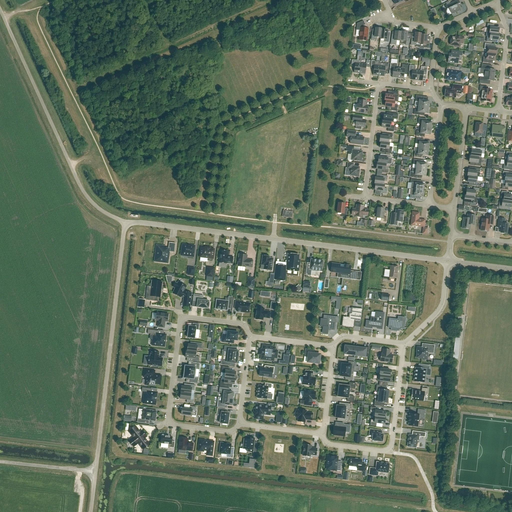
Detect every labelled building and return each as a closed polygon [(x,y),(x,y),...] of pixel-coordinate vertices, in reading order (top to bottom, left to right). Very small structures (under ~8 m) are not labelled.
[(450,4),(447,5),(445,6),(447,10),(449,9),(451,14),(460,10),(458,5),(460,4),(458,0),(450,4)] [(367,41),(368,29),(362,28),(362,26),(365,25),(363,21),(357,24),(356,30),(360,31),(359,40),(367,41)] [(498,34),(499,28),(493,28),(493,25),(487,24),(486,33),(489,33),(490,33),(498,34)] [(381,30),(382,30),(382,29),(376,28),(375,34),(372,34),(371,40),(377,40),(377,37),(380,38),(381,30)] [(387,37),(387,31),(382,30),(381,30),(380,38),(380,39),(380,44),(383,44),(383,42),(389,43),(390,37),(387,37)] [(400,40),(404,41),(403,44),(406,44),(406,45),(409,46),(410,39),(407,38),(407,32),(401,31),(401,32),(400,40)] [(401,32),(395,32),(394,38),(391,38),(391,45),(396,45),(397,41),(400,41),(400,40),(401,32)] [(421,35),(421,34),(415,33),(414,40),(411,39),(411,45),(416,46),(415,47),(419,48),(420,46),(420,45),(420,43),(421,35)] [(499,34),(498,34),(490,33),(489,33),(486,33),(486,36),(487,36),(486,42),(492,43),(493,40),(498,40),(499,34)] [(427,36),(421,35),(420,43),(420,45),(423,45),(423,48),(429,49),(430,43),(426,42),(427,36)] [(464,37),(458,36),(456,36),(455,40),(451,39),(450,45),(455,46),(455,47),(459,48),(460,43),(463,43),(464,37)] [(496,55),(497,55),(497,49),(490,48),(491,44),(485,44),(484,49),(487,50),(487,53),(496,55)] [(461,60),(462,52),(451,51),(451,55),(449,54),(448,63),(455,64),(455,63),(458,64),(458,60),(461,60)] [(495,61),(496,55),(487,53),(486,57),(483,57),(483,62),(488,63),(489,60),(495,61)] [(359,74),(361,63),(358,63),(359,61),(352,60),(351,66),(355,66),(354,73),(359,74)] [(361,63),(359,74),(365,74),(366,68),(369,68),(370,61),(367,60),(366,64),(361,63)] [(371,61),(371,68),(374,68),(373,75),(379,76),(380,63),(380,62),(371,61)] [(380,63),(379,76),(384,77),(385,70),(388,70),(389,64),(380,63)] [(393,71),(392,78),(398,78),(399,68),(396,68),(397,64),(391,63),(390,70),(393,71)] [(482,64),(480,74),(485,74),(494,76),(495,70),(488,69),(489,65),(482,64)] [(402,65),(402,68),(399,68),(398,78),(403,79),(404,72),(407,73),(408,65),(402,65)] [(417,81),(418,70),(415,70),(416,66),(410,66),(409,73),(412,73),(411,80),(417,81)] [(418,70),(417,81),(422,81),(423,75),(426,75),(427,68),(421,67),(421,71),(418,70)] [(462,72),(463,68),(454,67),(453,71),(447,70),(446,80),(457,81),(460,79),(461,72),(462,72)] [(493,81),(494,76),(485,74),(484,77),(480,77),(479,84),(486,84),(487,80),(493,81)] [(461,94),(462,86),(453,85),(453,89),(446,88),(445,96),(455,98),(456,92),(461,93),(461,94)] [(482,95),(492,96),(492,90),(487,90),(488,87),(480,86),(479,91),(482,92),(482,95)] [(394,101),(395,101),(398,102),(399,96),(398,96),(398,92),(392,91),(392,95),(385,94),(385,101),(386,101),(394,101)] [(418,106),(428,107),(429,101),(422,100),(423,97),(416,96),(415,102),(419,102),(418,106)] [(366,106),(366,101),(359,100),(359,105),(357,105),(356,112),(367,114),(368,106),(366,106)] [(394,105),(395,101),(394,101),(386,101),(385,106),(391,107),(391,111),(397,111),(398,105),(394,105)] [(428,114),(428,107),(418,106),(418,110),(414,110),(414,115),(420,116),(421,113),(428,114)] [(391,122),(393,123),(393,119),(397,120),(398,114),(391,113),(391,116),(384,115),(383,121),(391,122)] [(362,120),(362,117),(360,117),(353,116),(353,121),(356,122),(355,126),(356,126),(356,129),(361,130),(361,127),(365,127),(366,121),(362,120)] [(421,128),(431,129),(432,123),(425,122),(425,119),(418,118),(418,123),(421,124),(421,128)] [(383,121),(382,121),(381,127),(388,128),(387,131),(393,132),(394,130),(396,131),(397,128),(394,127),(394,126),(391,126),(391,122),(383,121)] [(479,136),(486,137),(486,131),(482,131),(483,125),(483,124),(476,123),(475,133),(475,137),(479,137),(479,136)] [(502,127),(498,127),(497,126),(492,125),(491,133),(492,133),(492,137),(495,138),(496,140),(499,138),(503,139),(503,135),(504,135),(505,127),(502,127)] [(430,135),(431,129),(421,128),(420,131),(416,131),(416,136),(423,137),(423,134),(430,135)] [(363,145),(364,137),(360,137),(360,136),(355,136),(356,132),(347,131),(347,137),(351,138),(350,144),(363,145)] [(389,143),(389,140),(392,140),(393,135),(387,134),(386,137),(380,136),(380,142),(381,142),(389,143)] [(418,148),(429,149),(429,143),(422,142),(423,140),(416,139),(415,144),(419,144),(418,148)] [(390,143),(389,143),(381,142),(380,148),(386,149),(386,153),(391,154),(392,147),(389,147),(390,143)] [(361,161),(362,152),(354,150),(354,147),(346,146),(346,151),(349,152),(348,155),(352,155),(351,160),(361,161)] [(428,156),(429,149),(418,148),(418,152),(414,152),(414,157),(420,158),(421,155),(428,156)] [(479,157),(481,158),(481,154),(484,154),(485,149),(478,148),(477,151),(471,150),(471,156),(479,157)] [(386,164),(387,164),(391,165),(392,159),(391,158),(391,156),(385,155),(385,158),(379,157),(378,163),(386,164)] [(471,156),(470,156),(469,162),(475,163),(475,166),(480,167),(481,160),(480,160),(481,158),(479,157),(471,156)] [(416,169),(426,170),(427,164),(420,163),(420,160),(413,159),(413,165),(416,165),(416,169)] [(511,161),(508,161),(504,160),(503,169),(509,170),(509,167),(511,167),(511,161)] [(350,176),(354,176),(354,177),(359,177),(360,172),(359,172),(360,167),(353,166),(354,164),(348,163),(347,168),(346,168),(345,175),(350,176)] [(378,163),(377,163),(376,169),(382,170),(382,173),(388,173),(389,167),(386,167),(386,164),(378,163)] [(426,170),(416,169),(412,168),(412,172),(410,172),(409,177),(418,179),(418,175),(425,176),(426,170)] [(468,170),(467,176),(468,176),(476,177),(477,177),(479,177),(480,169),(474,168),(474,171),(468,170)] [(511,181),(511,175),(509,175),(509,172),(503,171),(502,177),(505,177),(505,181),(506,181),(511,181)] [(383,185),(384,181),(387,182),(387,176),(382,176),(381,179),(375,178),(374,184),(375,184),(383,185)] [(477,177),(476,177),(468,176),(468,182),(474,183),(473,186),(479,186),(480,181),(477,181),(477,177)] [(411,189),(423,191),(424,184),(418,184),(418,181),(411,180),(410,183),(411,183),(411,189)] [(511,181),(506,181),(505,184),(502,184),(502,189),(508,190),(508,187),(511,187),(511,181)] [(384,185),(383,185),(375,184),(375,190),(381,191),(380,194),(386,194),(387,189),(384,188),(384,185)] [(474,197),(475,197),(476,191),(479,192),(480,189),(474,188),(473,191),(467,190),(466,196),(474,197)] [(423,197),(423,191),(411,189),(410,195),(410,198),(416,199),(416,196),(423,197)] [(511,202),(511,201),(511,195),(507,195),(507,192),(501,191),(500,200),(503,200),(503,201),(511,202)] [(466,196),(465,196),(464,202),(470,203),(470,206),(476,206),(476,201),(473,201),(474,197),(466,196)] [(503,200),(500,200),(499,200),(498,209),(504,210),(505,207),(511,208),(511,202),(503,201),(503,200)] [(347,217),(347,210),(344,210),(345,204),(338,203),(337,213),(341,214),(341,217),(347,217)] [(364,209),(364,206),(356,205),(356,209),(352,209),(352,215),(355,215),(355,216),(363,217),(363,215),(368,216),(368,210),(364,209)] [(386,223),(387,215),(384,215),(384,209),(378,208),(377,218),(381,219),(380,222),(386,223)] [(396,210),(395,214),(391,213),(391,214),(391,217),(390,225),(397,226),(397,222),(402,222),(404,211),(396,210)] [(424,227),(425,220),(419,219),(419,213),(412,212),(411,225),(424,227)] [(475,216),(469,215),(467,215),(467,218),(463,218),(462,228),(470,229),(470,225),(474,225),(475,222),(475,216)] [(493,225),(494,217),(486,216),(486,220),(482,219),(481,231),(489,232),(489,225),(493,225)] [(499,218),(498,227),(498,228),(501,228),(500,233),(501,233),(502,234),(503,234),(504,234),(507,234),(508,224),(504,224),(505,219),(499,218)] [(175,253),(176,244),(169,243),(168,249),(163,248),(163,247),(157,246),(156,258),(160,258),(160,262),(166,262),(167,257),(168,257),(169,252),(175,253)] [(187,245),(182,245),(181,253),(188,254),(188,256),(193,257),(195,246),(190,246),(187,245)] [(213,259),(214,250),(201,248),(200,257),(208,258),(208,261),(212,261),(213,259)] [(227,257),(228,251),(221,250),(220,255),(219,254),(219,259),(220,259),(219,263),(226,264),(227,263),(232,264),(233,257),(230,257),(227,257)] [(286,270),(299,272),(300,262),(299,260),(299,255),(288,254),(287,266),(275,265),(274,276),(274,280),(285,281),(286,275),(286,270)] [(249,261),(246,260),(247,257),(239,256),(238,266),(246,267),(252,267),(253,261),(249,260),(249,261)] [(264,270),(265,270),(272,271),(273,259),(270,258),(270,257),(263,256),(262,265),(265,265),(264,270)] [(320,272),(320,271),(321,271),(322,271),(323,262),(323,261),(311,260),(310,269),(306,268),(305,275),(311,276),(312,270),(316,270),(316,272),(320,272)] [(332,263),(331,272),(349,275),(348,279),(352,279),(353,273),(350,272),(350,266),(332,263)] [(397,278),(398,267),(390,266),(389,277),(397,278)] [(213,277),(214,269),(207,268),(206,276),(213,277)] [(255,278),(248,277),(247,288),(254,289),(255,278)] [(147,291),(146,295),(148,296),(148,300),(157,302),(157,301),(157,297),(160,297),(159,297),(160,293),(161,293),(161,288),(160,288),(161,283),(162,283),(162,282),(152,281),(151,287),(147,287),(147,291)] [(303,282),(302,293),(311,294),(311,287),(310,287),(310,282),(303,282)] [(186,287),(179,283),(178,284),(176,284),(174,287),(176,288),(173,293),(181,297),(181,296),(185,298),(184,305),(183,305),(190,306),(191,293),(185,293),(183,292),(186,287)] [(194,295),(192,307),(208,309),(208,307),(209,307),(210,303),(209,303),(209,301),(203,301),(203,296),(194,295)] [(232,304),(232,297),(229,297),(228,301),(217,300),(215,309),(227,311),(228,303),(232,304)] [(249,312),(250,304),(241,303),(241,302),(235,302),(235,308),(238,308),(237,312),(242,312),(242,311),(249,312)] [(256,319),(263,320),(263,317),(265,317),(264,318),(269,318),(270,312),(264,311),(264,309),(257,308),(256,319)] [(361,321),(362,309),(352,308),(351,314),(350,314),(350,315),(349,316),(349,318),(343,317),(342,325),(347,325),(347,326),(347,327),(348,327),(354,328),(354,320),(361,321)] [(382,329),(384,313),(376,312),(375,318),(371,317),(371,321),(366,321),(365,328),(372,329),(372,327),(377,327),(377,329),(382,329)] [(164,314),(163,313),(161,313),(160,314),(157,313),(156,320),(158,320),(158,327),(164,328),(165,321),(167,322),(168,315),(164,314)] [(322,333),(328,334),(328,329),(330,330),(334,330),(334,331),(336,317),(327,316),(326,321),(321,321),(320,326),(323,327),(322,333)] [(404,329),(405,318),(398,317),(398,320),(389,319),(388,328),(391,328),(391,330),(397,331),(397,330),(400,330),(401,328),(404,329)] [(462,318),(458,317),(453,359),(458,359),(462,318)] [(198,330),(199,325),(193,324),(192,327),(189,326),(188,338),(195,338),(196,330),(198,330)] [(164,347),(166,335),(157,334),(158,331),(148,330),(148,334),(157,335),(156,340),(153,339),(152,345),(153,345),(154,346),(157,346),(164,347)] [(238,336),(238,335),(238,333),(228,332),(227,335),(223,335),(222,342),(233,343),(234,340),(237,340),(237,339),(238,339),(238,336)] [(196,352),(197,353),(197,348),(201,349),(202,343),(194,342),(194,345),(188,345),(187,351),(196,352)] [(426,359),(427,353),(434,354),(435,345),(422,344),(425,344),(425,349),(418,348),(416,358),(426,359)] [(226,356),(239,357),(239,354),(238,354),(238,351),(231,350),(231,347),(224,346),(224,351),(225,352),(226,352),(226,356)] [(262,350),(261,350),(261,355),(262,355),(261,359),(274,361),(274,356),(273,356),(273,352),(275,352),(275,347),(263,346),(262,350)] [(352,355),(356,355),(357,348),(346,346),(346,349),(345,349),(344,354),(352,355)] [(358,348),(357,348),(356,355),(368,357),(369,348),(369,349),(358,348)] [(392,363),(393,356),(389,355),(390,350),(384,349),(383,354),(381,354),(380,361),(382,362),(382,363),(387,363),(387,362),(392,363)] [(313,362),(313,363),(319,364),(320,359),(319,359),(319,355),(313,354),(313,351),(306,350),(305,356),(308,357),(308,361),(313,362)] [(158,358),(159,352),(151,351),(150,357),(149,357),(148,365),(153,365),(153,367),(157,367),(157,366),(162,367),(163,359),(158,358)] [(187,351),(186,351),(185,357),(193,358),(193,362),(199,362),(199,359),(196,359),(196,352),(187,351)] [(286,351),(285,361),(279,360),(278,364),(288,365),(290,351),(286,351)] [(238,361),(239,357),(226,356),(225,360),(224,360),(223,360),(222,365),(229,366),(229,363),(237,364),(237,361),(238,361)] [(341,370),(353,371),(354,364),(355,362),(348,362),(348,365),(341,364),(340,369),(341,369),(341,370)] [(184,372),(196,373),(196,369),(199,370),(200,364),(192,363),(191,367),(187,366),(187,365),(184,365),(184,368),(185,369),(184,372)] [(426,369),(429,369),(430,366),(419,364),(418,368),(415,367),(414,382),(424,383),(426,369)] [(273,374),(274,367),(265,366),(264,368),(261,367),(260,376),(268,377),(269,373),(273,374)] [(225,377),(237,378),(236,376),(235,376),(236,372),(229,371),(229,367),(222,367),(221,373),(225,373),(225,377)] [(160,384),(161,376),(153,375),(153,371),(144,370),(143,377),(146,377),(146,380),(148,381),(148,383),(147,385),(154,386),(155,384),(160,384)] [(352,381),(353,371),(341,370),(341,371),(340,371),(339,376),(344,377),(345,379),(345,380),(352,381)] [(316,381),(315,381),(315,378),(312,378),(313,372),(306,371),(305,377),(303,377),(302,384),(304,385),(303,385),(306,385),(314,386),(314,385),(316,385),(316,381)] [(195,377),(196,373),(184,372),(184,375),(183,375),(183,379),(185,379),(185,378),(190,379),(189,383),(198,384),(198,378),(195,377)] [(237,379),(237,378),(225,377),(224,380),(221,380),(220,386),(227,387),(228,384),(234,385),(235,381),(236,381),(237,379)] [(338,391),(349,392),(350,389),(355,389),(356,384),(349,383),(349,386),(339,385),(338,391)] [(181,393),(191,394),(191,390),(194,391),(195,385),(189,384),(188,387),(182,387),(181,393)] [(271,385),(265,384),(265,387),(258,386),(257,398),(258,398),(258,399),(263,400),(263,399),(270,400),(270,394),(267,394),(268,388),(271,389),(271,385)] [(379,392),(378,396),(388,397),(388,394),(389,394),(390,391),(383,390),(383,386),(377,385),(376,391),(379,392)] [(221,398),(232,399),(233,397),(234,397),(234,393),(233,393),(226,392),(226,388),(220,387),(219,393),(222,394),(221,398)] [(155,405),(157,393),(151,392),(151,389),(142,388),(142,392),(148,392),(147,398),(144,397),(144,398),(143,399),(143,402),(143,403),(147,404),(148,404),(151,405),(152,404),(155,405)] [(422,388),(422,391),(413,390),(411,399),(423,401),(424,392),(427,393),(428,389),(422,388)] [(300,391),(300,397),(303,397),(303,398),(305,398),(305,401),(300,401),(300,404),(305,405),(306,405),(311,406),(311,402),(312,399),(315,399),(315,392),(311,392),(310,391),(308,391),(307,391),(304,391),(300,391)] [(349,396),(349,392),(338,391),(338,397),(347,398),(347,401),(353,402),(354,397),(349,396)] [(190,400),(191,394),(181,393),(180,399),(187,400),(187,403),(193,404),(193,400),(190,400)] [(387,400),(388,397),(378,396),(378,400),(375,399),(374,406),(381,406),(381,403),(388,403),(388,400),(387,400)] [(232,401),(232,399),(221,398),(221,402),(218,401),(217,407),(224,408),(224,405),(232,406),(232,405),(233,405),(233,401),(232,401)] [(268,403),(268,406),(256,405),(255,410),(254,410),(253,415),(255,416),(254,419),(263,420),(264,411),(270,412),(271,408),(275,408),(275,404),(268,403)] [(336,412),(347,413),(347,410),(350,410),(351,404),(344,404),(344,407),(337,406),(336,412)] [(195,410),(196,407),(190,406),(189,409),(182,408),(181,415),(192,416),(193,410),(195,410)] [(370,407),(370,412),(373,413),(372,417),(374,417),(374,416),(385,418),(385,417),(385,412),(376,411),(376,408),(370,407)] [(228,424),(229,413),(223,412),(224,409),(218,408),(217,415),(221,415),(220,423),(223,424),(223,425),(227,425),(227,424),(228,424)] [(155,421),(157,411),(143,409),(143,410),(142,420),(138,419),(137,422),(149,424),(150,420),(155,421)] [(408,425),(408,426),(418,427),(418,426),(419,418),(424,418),(425,411),(425,410),(418,409),(418,410),(417,415),(410,414),(408,425)] [(313,414),(306,413),(306,411),(299,410),(299,411),(298,411),(298,417),(298,422),(305,423),(305,420),(312,420),(313,414)] [(347,417),(347,413),(336,412),(335,418),(342,419),(342,422),(348,423),(349,417),(347,417)] [(385,417),(385,418),(374,416),(374,417),(374,420),(371,420),(370,425),(376,426),(376,423),(385,424),(385,418),(385,417)] [(343,424),(343,428),(335,427),(334,427),(333,435),(345,436),(345,432),(346,428),(350,429),(350,425),(344,424),(343,424)] [(133,447),(138,444),(143,450),(150,444),(146,439),(145,439),(144,438),(145,437),(142,432),(141,433),(140,432),(140,431),(136,426),(129,432),(133,437),(128,441),(133,447)] [(383,434),(381,434),(382,431),(370,429),(369,437),(373,437),(372,440),(373,440),(373,442),(377,442),(377,441),(382,442),(383,434)] [(425,437),(425,433),(417,432),(417,436),(409,435),(408,447),(416,448),(416,447),(418,447),(419,443),(416,443),(417,439),(419,439),(420,436),(425,437)] [(162,436),(161,443),(168,444),(168,447),(174,448),(175,442),(172,441),(172,437),(165,436),(165,435),(163,435),(162,436)] [(189,443),(187,443),(188,439),(180,438),(178,450),(186,451),(186,450),(192,451),(193,444),(189,443)] [(254,446),(254,439),(250,438),(250,440),(245,439),(243,449),(247,449),(246,452),(253,452),(256,452),(257,446),(254,446)] [(208,442),(205,442),(205,441),(200,440),(199,445),(198,445),(198,447),(199,448),(199,449),(200,451),(202,451),(204,450),(207,450),(207,455),(212,455),(214,442),(209,441),(208,442)] [(221,443),(219,453),(221,454),(221,455),(222,457),(233,458),(233,454),(230,453),(231,444),(221,443)] [(317,455),(317,449),(311,448),(311,446),(304,445),(303,456),(310,457),(310,455),(317,455)] [(340,471),(341,462),(337,461),(335,459),(336,457),(328,456),(326,466),(330,466),(329,470),(340,471)] [(365,471),(365,465),(361,464),(362,460),(350,459),(349,466),(358,467),(358,470),(365,471)] [(389,464),(377,462),(376,462),(376,463),(376,469),(370,468),(369,475),(378,476),(378,472),(388,473),(389,473),(390,464),(389,464)]
